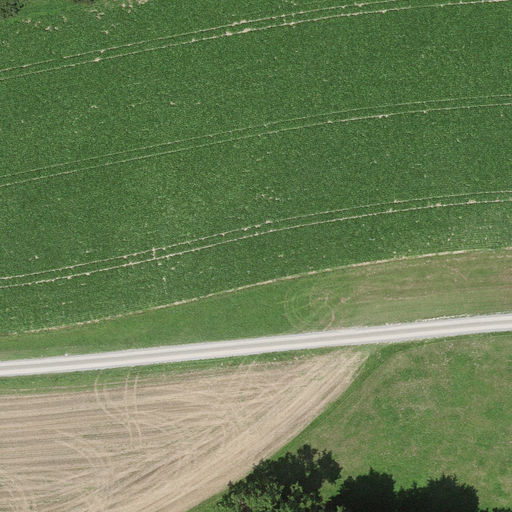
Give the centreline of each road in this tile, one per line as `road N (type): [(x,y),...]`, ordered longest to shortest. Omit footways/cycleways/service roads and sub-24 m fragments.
road 1 (track): [(511,322),(0,369)]
road 2 (track): [(408,332),(366,407),(218,511)]
